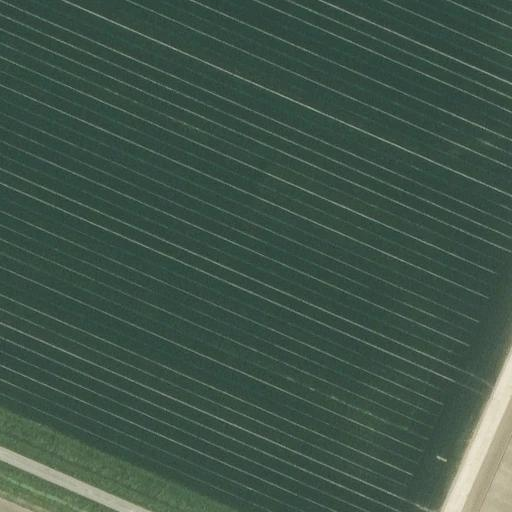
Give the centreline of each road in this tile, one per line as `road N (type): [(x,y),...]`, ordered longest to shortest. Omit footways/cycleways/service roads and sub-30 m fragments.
road 1 (track): [(511,375),(453,511)]
road 2 (unclassified): [(134,511),(0,453)]
